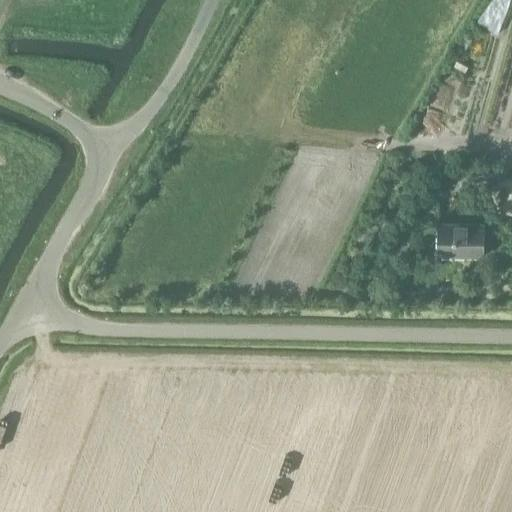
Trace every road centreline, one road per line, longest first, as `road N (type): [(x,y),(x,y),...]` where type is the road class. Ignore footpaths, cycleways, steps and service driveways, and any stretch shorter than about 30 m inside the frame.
road 1 (unclassified): [(29,302),(97,331),(511,342)]
road 2 (unclassified): [(29,302),(111,143)]
road 3 (unclassified): [(111,143),(168,90),(210,0)]
road 4 (unclassified): [(0,87),(111,143)]
